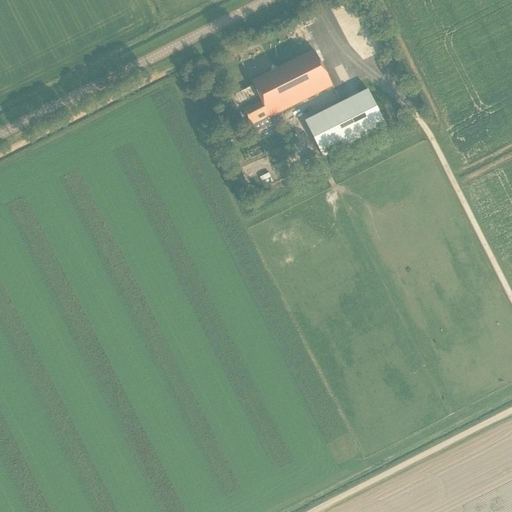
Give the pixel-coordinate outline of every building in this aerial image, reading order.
[(312,35),(310,27),(304,29),(306,37),(312,35)] [(291,30),(284,34),(290,43),(296,39),(291,30)] [(264,101),(245,111),(252,125),(255,132),(273,124),(270,118),(332,87),(314,51),(254,81),(264,101)] [(337,62),(331,65),(338,79),(344,76),(337,62)] [(305,121),(324,158),(386,126),(368,90),(305,121)]
